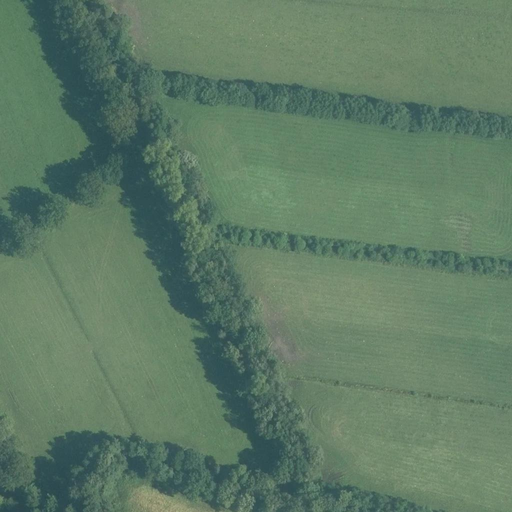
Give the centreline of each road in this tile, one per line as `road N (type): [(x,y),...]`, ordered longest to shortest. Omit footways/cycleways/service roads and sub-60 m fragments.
road 1 (track): [(246,365),(294,480),(290,495),(269,497),(113,453),(53,511)]
road 2 (track): [(80,0),(246,365)]
